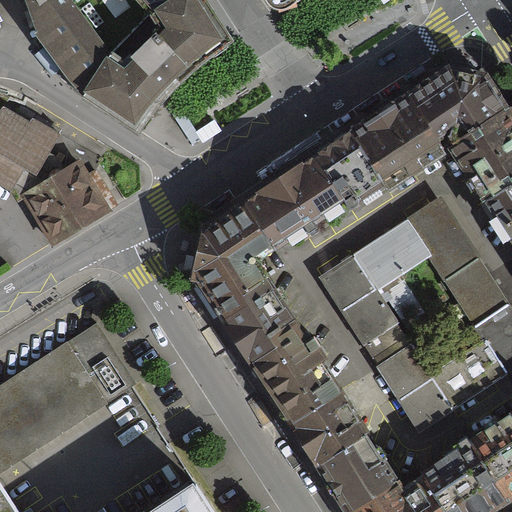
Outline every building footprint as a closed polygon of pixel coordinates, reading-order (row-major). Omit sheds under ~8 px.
[(85,89),(112,51),(74,0),(26,0),(39,33),(71,80),(85,89)] [(146,0),(74,0),(112,51),(127,60),(157,29),(163,25),(155,8),(146,0)] [(163,25),(157,29),(127,60),(112,51),(85,89),(137,125),(161,94),(179,77),(191,66),(231,34),(207,0),(166,0),(155,8),(163,25)] [(146,0),(155,8),(166,0),(146,0)] [(453,63),(411,91),(432,124),(447,114),(458,130),(506,101),(484,69),(453,63)] [(411,91),(352,129),(382,178),(442,140),(432,124),(411,91)] [(511,111),(506,101),(458,130),(453,134),(490,192),(511,177),(511,111)] [(0,185),(12,192),(25,167),(37,173),(60,130),(33,116),(28,124),(0,108),(0,185)] [(382,178),(352,129),(313,153),(341,197),(344,202),(382,178)] [(246,195),(274,239),(280,235),(341,197),(313,153),(253,191),(246,195)] [(88,160),(24,194),(51,243),(114,209),(88,160)] [(511,177),(490,192),(511,226),(511,177)] [(240,289),(264,274),(251,254),(274,239),(246,195),(205,221),(194,273),(222,316),(248,300),(240,289)] [(440,196),(408,217),(431,253),(446,277),(478,256),(440,196)] [(431,253),(408,217),(355,250),(379,287),(431,253)] [(379,287),(355,250),(320,272),(343,309),(379,287)] [(446,277),(476,324),(509,304),(478,256),(446,277)] [(290,315),(264,274),(240,289),(248,300),(222,316),(245,352),(271,336),(267,329),(290,315)] [(343,309),(365,344),(401,322),(379,287),(343,309)] [(476,324),(484,337),(506,371),(511,367),(511,308),(509,304),(476,324)] [(245,352),(288,419),(338,386),(317,354),(323,351),(309,329),(302,333),(290,315),(267,329),(271,336),(245,352)] [(99,327),(0,390),(0,474),(138,387),(99,327)] [(484,337),(432,370),(434,373),(454,405),(506,371),(484,337)] [(434,373),(432,370),(414,341),(379,364),(399,395),(434,373)] [(434,373),(399,395),(419,427),(454,405),(434,373)] [(288,419),(315,462),(366,430),(338,386),(288,419)] [(509,493),(511,490),(511,414),(475,439),(509,493)] [(315,462),(346,511),(397,478),(366,430),(315,462)] [(447,511),(478,511),(509,493),(475,439),(422,472),(447,511)] [(397,478),(346,511),(447,511),(422,472),(401,485),(397,478)] [(215,511),(191,474),(131,511),(215,511)] [(0,511),(17,511),(0,485),(0,511)]
